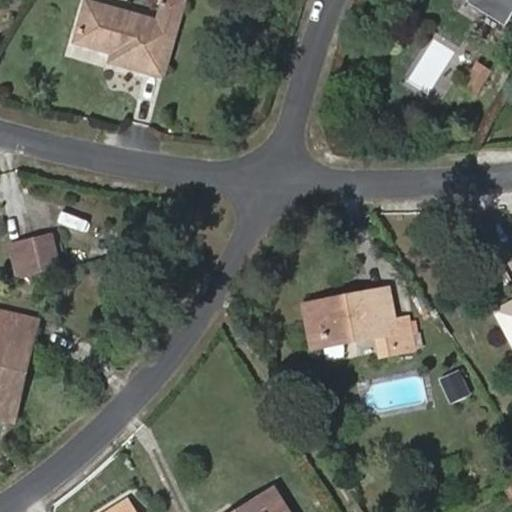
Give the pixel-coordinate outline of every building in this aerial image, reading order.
[(111,62),(163,75),(183,3),(173,0),(162,0),(156,22),(86,3),(75,42),(113,54),(111,62)] [(511,8),(511,0),(474,0),(505,20),(511,8)] [(47,273),(60,270),(51,238),(38,241),(47,273)] [(19,280),(47,273),(38,241),(11,249),(19,280)] [(410,330),(397,333),(390,291),(305,306),(311,339),(343,333),(345,343),(379,337),(391,335),(394,355),(413,351),(410,330)] [(511,335),(511,305),(499,313),(511,335)] [(24,383),(32,350),(20,347),(27,320),(0,313),(0,409),(5,410),(12,381),(24,383)] [(32,350),(39,323),(27,320),(20,347),(32,350)] [(311,339),(313,349),(345,343),(343,333),(311,339)] [(379,337),(382,357),(394,355),(391,335),(379,337)] [(454,399),(474,391),(465,369),(446,376),(454,399)] [(0,419),(15,423),(24,383),(12,381),(5,410),(0,409),(0,419)] [(240,511),(287,511),(274,491),(240,511)] [(132,511),(128,503),(113,511),(132,511)]
